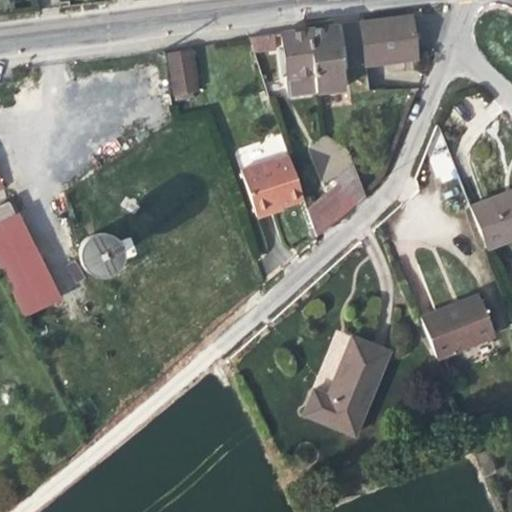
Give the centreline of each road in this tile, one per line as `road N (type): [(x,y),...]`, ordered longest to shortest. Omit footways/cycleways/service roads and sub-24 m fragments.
road 1 (residential): [(225,349),(396,183),(455,43)]
road 2 (secondary): [(0,38),(310,0)]
road 3 (track): [(225,349),(22,511)]
